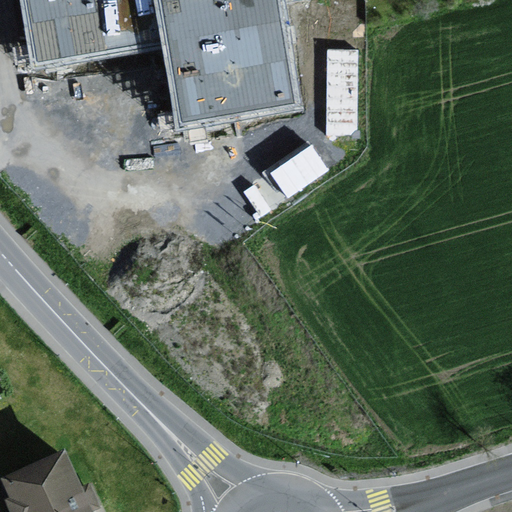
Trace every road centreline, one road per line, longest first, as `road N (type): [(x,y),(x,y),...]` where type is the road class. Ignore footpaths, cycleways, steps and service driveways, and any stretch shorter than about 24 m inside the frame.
road 1 (tertiary): [(157,419),(1,251)]
road 2 (tertiary): [(269,488),(224,470),(157,419)]
